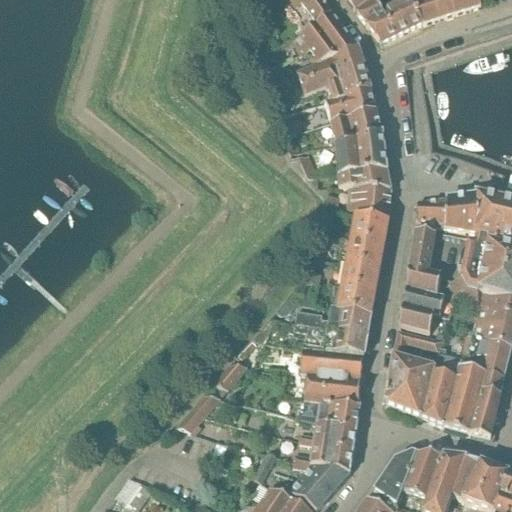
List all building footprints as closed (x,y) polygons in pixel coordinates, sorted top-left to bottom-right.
[(302,6),(316,26),(331,16),(318,0),(288,0),(296,10),(302,6)] [(372,0),(344,0),(354,13),(372,0)] [(405,0),(407,3),(422,30),(423,29),(439,24),(431,0),(405,0)] [(448,0),(431,0),(439,24),(454,19),(448,0)] [(448,0),(454,19),(481,11),(477,0),(448,0)] [(422,30),(407,3),(389,13),(382,3),(375,7),(396,42),(422,30)] [(380,49),(396,42),(375,7),(357,17),(380,49)] [(311,64),(315,70),(327,65),(327,64),(358,53),(331,16),(316,26),(300,39),(306,47),(302,51),(306,56),(310,53),(316,61),(311,64)] [(364,70),(358,53),(327,64),(327,65),(315,70),(297,77),(305,99),(327,91),(340,87),(338,79),(364,70)] [(327,91),(332,106),(370,95),(364,70),(338,79),(340,87),(327,91)] [(273,111),(282,107),(277,94),(274,94),(272,89),(266,92),(273,111)] [(325,108),(331,128),(376,115),(370,95),(332,106),(325,108)] [(282,107),(273,111),(277,122),(289,119),(286,111),(283,112),(282,107)] [(382,137),(376,115),(331,128),(337,149),(382,139),(382,137)] [(278,126),(284,142),(293,139),(290,129),(286,130),(285,124),(278,126)] [(335,149),(338,180),(387,177),(382,139),(337,149),(335,149)] [(285,146),(289,158),(299,157),(296,149),(294,150),(292,145),(285,146)] [(308,160),(298,161),(308,182),(318,181),(308,160)] [(391,195),(387,177),(338,180),(339,192),(349,192),(391,195)] [(391,195),(349,192),(349,196),(347,216),(389,219),(391,195)] [(445,233),(476,239),(477,200),(446,204),(445,233)] [(511,208),(477,200),(476,239),(511,246),(511,208)] [(327,201),(326,216),(337,217),(338,202),(327,201)] [(445,233),(446,204),(417,208),(416,227),(435,231),(445,233)] [(355,221),(350,245),(384,252),(388,227),(355,221)] [(435,239),(431,238),(431,233),(416,230),(410,262),(430,266),(435,239)] [(346,268),(379,275),(384,252),(350,245),(346,268)] [(483,297),(511,304),(511,251),(487,247),(487,250),(469,245),(459,281),(468,293),(483,297)] [(375,298),(379,275),(346,268),(342,291),(375,298)] [(409,272),(405,293),(436,300),(440,279),(409,272)] [(310,276),(309,285),(320,287),(321,278),(310,276)] [(472,342),(490,347),(511,353),(511,348),(511,304),(483,297),(468,293),(459,281),(451,286),(457,300),(456,305),(479,311),(471,342),(472,342)] [(451,286),(447,303),(456,305),(457,300),(451,286)] [(375,298),(342,291),(337,314),(330,314),(330,316),(371,322),(375,298)] [(443,302),(436,300),(405,293),(402,312),(432,320),(439,321),(443,302)] [(294,296),(289,303),(302,308),(304,297),(294,296)] [(432,320),(402,312),(398,331),(428,338),(432,320)] [(367,341),(371,322),(330,316),(330,325),(327,325),(327,322),(309,320),(309,324),(297,323),(296,330),(367,341)] [(323,356),(363,361),(364,361),(367,341),(296,330),(295,336),(306,338),(306,343),(321,346),(322,343),(325,343),(323,356)] [(397,336),(396,347),(407,349),(409,339),(397,336)] [(407,349),(417,351),(419,341),(409,339),(407,349)] [(503,384),(511,353),(490,347),(486,362),(468,358),(472,342),(471,342),(466,340),(460,365),(458,373),(481,379),(503,384)] [(419,341),(417,351),(428,354),(430,344),(419,341)] [(441,347),(430,344),(428,354),(439,357),(440,352),(441,347)] [(389,387),(410,394),(418,366),(404,362),(407,349),(396,347),(389,387)] [(432,378),(455,385),(458,373),(460,365),(444,361),(446,354),(440,352),(439,357),(434,371),(432,378)] [(304,406),(319,409),(359,413),(363,361),(323,356),(302,355),(299,380),(307,380),(304,406)] [(418,366),(410,394),(403,416),(420,423),(432,378),(434,371),(418,366)] [(241,378),(246,373),(228,370),(227,371),(213,388),(211,390),(227,394),(241,378)] [(465,438),(477,394),(481,379),(458,373),(455,385),(442,431),(443,432),(465,438)] [(442,431),(455,385),(432,378),(420,423),(442,431)] [(503,384),(481,379),(477,394),(499,401),(503,384)] [(385,409),(403,416),(410,394),(389,387),(385,409)] [(499,401),(477,394),(465,438),(469,439),(490,444),(499,401)] [(203,399),(187,416),(205,421),(221,403),(203,399)] [(295,427),(316,430),(316,428),(356,434),(359,413),(319,409),(318,420),(303,417),(302,420),(296,419),(295,424),(295,427)] [(191,438),(205,421),(187,416),(174,431),(191,438)] [(353,456),(356,434),(316,428),(316,430),(314,441),(300,439),(299,448),(313,450),(313,449),(353,456)] [(313,449),(313,450),(311,463),(294,460),(293,471),(307,474),(310,469),(349,479),(353,456),(313,449)] [(395,463),(368,504),(382,511),(395,511),(402,494),(416,457),(412,456),(395,463)] [(442,462),(416,457),(402,494),(427,504),(442,462)] [(267,458),(261,469),(269,472),(276,461),(267,458)] [(442,462),(427,504),(424,511),(446,511),(451,502),(465,465),(444,462),(442,462)] [(465,465),(451,502),(463,507),(480,468),(465,465)] [(480,468),(463,507),(476,511),(492,511),(497,501),(498,501),(508,479),(481,469),(480,468)] [(261,488),(269,472),(261,469),(253,484),(261,488)] [(310,511),(320,511),(349,479),(310,469),(307,474),(288,496),(300,505),(310,511)] [(511,480),(508,479),(498,501),(511,505),(511,480)] [(125,511),(136,511),(138,510),(147,492),(129,483),(114,504),(125,511)] [(261,505),(271,511),(303,511),(297,508),(269,492),(261,505)] [(497,501),(492,511),(511,511),(511,505),(498,501),(497,501)]
